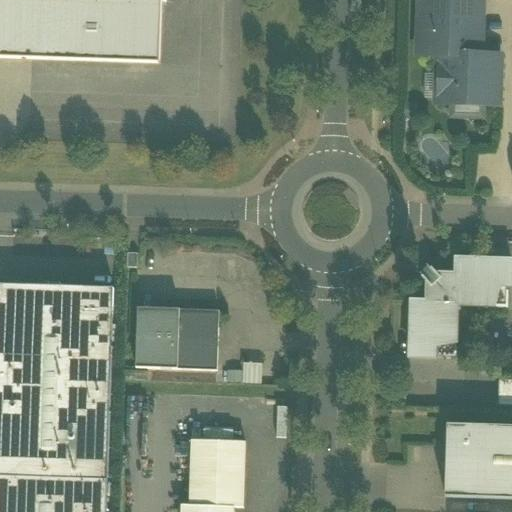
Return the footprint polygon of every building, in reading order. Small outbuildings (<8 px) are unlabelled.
[(0,0),(0,59),(160,65),(162,0),(0,0)] [(439,57),(480,58),(481,0),(421,0),(419,56),(439,57)] [(486,106),(498,106),(500,58),(480,58),(439,57),(439,76),(438,100),(438,105),(450,105),(486,106)] [(438,100),(439,76),(426,76),(425,100),(438,100)] [(405,104),(405,121),(417,121),(417,104),(405,104)] [(486,106),(450,105),(449,120),(485,121),(486,106)] [(410,359),(435,360),(435,357),(456,357),(458,307),(508,309),(508,288),(511,288),(511,262),(457,261),(456,277),(439,277),(434,272),(424,282),(429,286),(428,304),(412,303),(410,359)] [(0,286),(0,310),(114,315),(114,291),(60,289),(59,290),(49,290),(49,289),(0,286)] [(0,479),(108,483),(114,315),(0,310),(0,479)] [(138,310),(137,321),(157,322),(157,311),(138,310)] [(136,370),(178,371),(180,311),(157,311),(157,322),(137,321),(136,370)] [(219,313),(180,311),(178,371),(217,373),(219,313)] [(246,383),(264,383),(264,364),(246,364),(246,383)] [(511,382),(501,382),(501,404),(511,403),(511,382)] [(511,429),(448,427),(446,499),(511,501),(511,429)] [(181,511),(233,511),(234,509),(243,509),(245,444),(192,442),(190,507),(182,507),(181,511)] [(0,511),(107,511),(108,483),(0,479),(0,511)]
